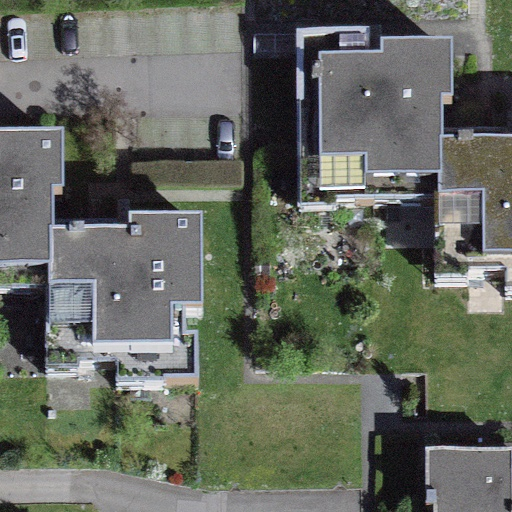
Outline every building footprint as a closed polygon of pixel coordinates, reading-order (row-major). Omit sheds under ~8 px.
[(297,42),(298,195),(334,194),(334,208),(435,207),(440,207),(440,142),(441,142),(441,111),(451,111),(451,55),(389,56),(382,56),(382,70),(368,70),(368,41),(297,42)] [(506,142),(441,142),(440,142),(440,207),(435,207),(435,266),(466,266),(466,279),(511,278),(511,153),(506,154),(506,142)] [(0,297),(46,297),(51,297),(50,234),(52,234),(52,202),(61,201),(61,146),(0,146),(0,297)] [(117,234),(52,234),(50,234),(51,297),(46,297),(46,357),(79,356),(79,370),(143,369),(143,390),(197,389),(197,343),(186,344),(186,318),(202,317),(201,230),(130,231),(131,240),(131,245),(117,245),(117,234)] [(511,511),(511,457),(470,458),(426,458),(425,511),(511,511)]
